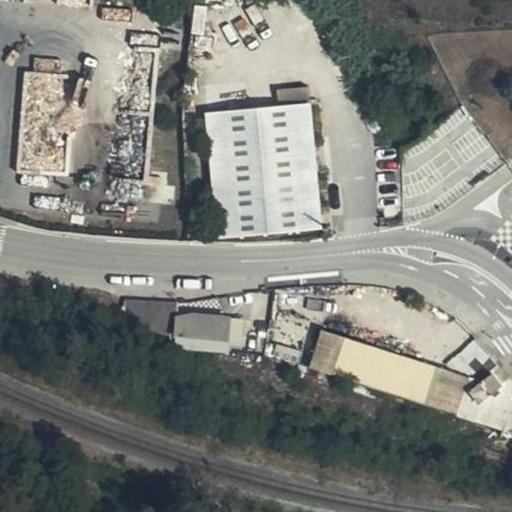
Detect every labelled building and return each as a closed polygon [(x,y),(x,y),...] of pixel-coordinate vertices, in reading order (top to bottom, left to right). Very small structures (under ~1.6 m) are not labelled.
[(195,41),(166,39),(164,80),(192,82),(195,41)] [(312,88),(277,91),(278,109),(204,116),(216,244),(326,234),(312,88)] [(188,306),(193,290),(141,301),(141,320),(183,317),(188,306)] [(197,305),(188,306),(183,317),(183,319),(245,334),(250,312),(230,308),(230,311),(197,305)] [(469,379),(320,330),(305,370),(457,419),(469,379)] [(470,394),(478,407),(501,391),(493,379),(470,394)]
